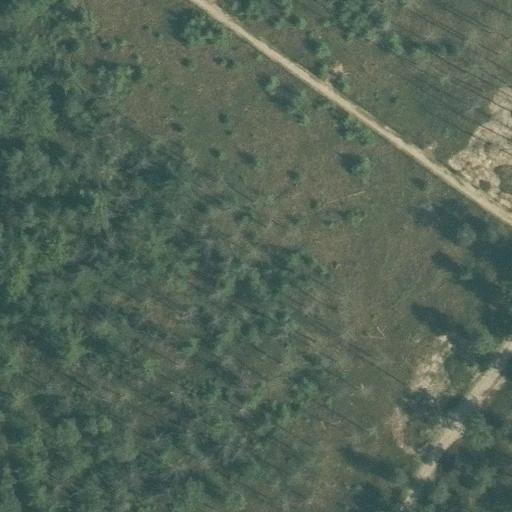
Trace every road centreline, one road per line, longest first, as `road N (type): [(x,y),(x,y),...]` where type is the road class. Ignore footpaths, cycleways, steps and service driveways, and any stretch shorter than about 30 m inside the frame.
road 1 (track): [(511,221),(194,0)]
road 2 (track): [(511,334),(399,511)]
